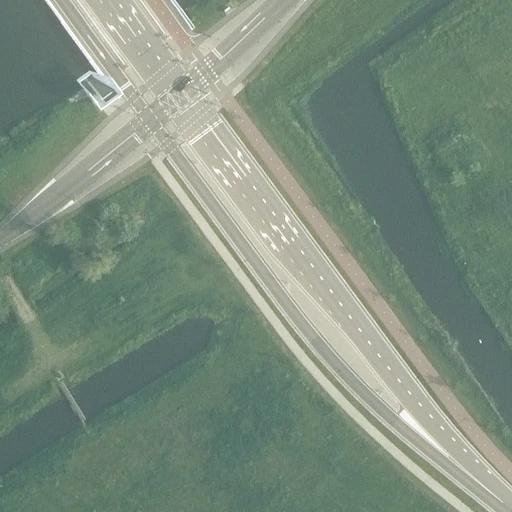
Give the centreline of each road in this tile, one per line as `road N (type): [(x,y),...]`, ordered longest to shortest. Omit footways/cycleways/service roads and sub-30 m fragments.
road 1 (tertiary): [(409,426),(339,299),(175,98)]
road 2 (tertiary): [(150,119),(253,263),(352,379),(409,426)]
road 3 (unclassified): [(0,241),(150,119)]
road 4 (tertiary): [(61,0),(150,119)]
road 5 (unclassified): [(175,98),(283,0)]
road 6 (tertiary): [(510,511),(409,426)]
road 7 (tertiary): [(175,98),(105,0)]
